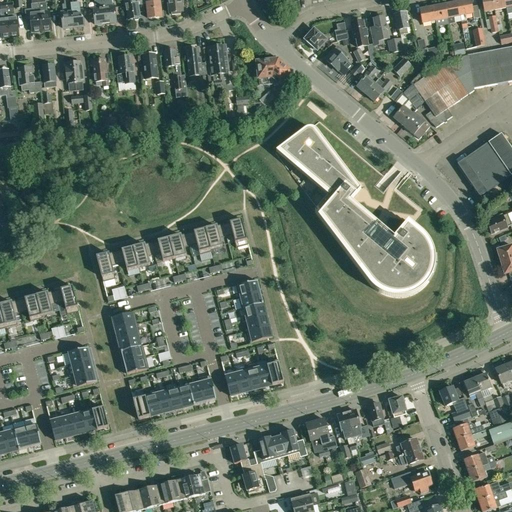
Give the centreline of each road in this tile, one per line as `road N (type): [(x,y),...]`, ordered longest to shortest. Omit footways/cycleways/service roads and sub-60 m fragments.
road 1 (residential): [(277,47),(447,194),(476,242),(507,332)]
road 2 (residential): [(0,55),(167,34),(242,4)]
road 3 (residential): [(100,485),(220,455),(233,507),(261,500),(264,511)]
road 4 (tertiary): [(230,426),(412,374)]
road 5 (residential): [(461,511),(412,374)]
road 6 (tertiary): [(93,461),(230,426)]
road 7 (residential): [(277,47),(303,18),(384,0)]
